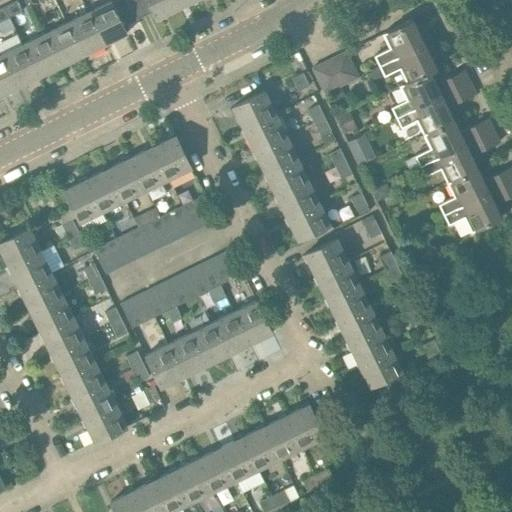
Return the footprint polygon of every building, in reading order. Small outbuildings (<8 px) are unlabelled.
[(17,0),(16,0),(4,6),(9,17),(22,11),(17,0)] [(111,1),(89,12),(104,44),(127,33),(123,26),(138,19),(128,0),(115,0),(112,2),(111,1)] [(179,8),(174,0),(128,0),(138,19),(153,12),(156,19),(179,8)] [(0,21),(9,17),(4,6),(0,8),(0,21)] [(89,12),(67,23),(82,55),(104,44),(89,12)] [(390,48),(374,55),(379,66),(432,39),(427,30),(420,34),(412,19),(383,33),(390,48)] [(67,23),(45,34),(60,66),(82,55),(67,23)] [(45,34),(23,44),(38,76),(60,66),(45,34)] [(432,39),(379,66),(384,76),(400,68),(406,81),(399,85),(429,71),(436,67),(429,53),(437,49),(432,39)] [(38,76),(23,44),(1,55),(17,87),(38,76)] [(346,51),(334,57),(346,82),(358,76),(346,51)] [(1,55),(0,55),(0,95),(17,87),(1,55)] [(346,82),(334,57),(323,62),(335,87),(346,82)] [(324,93),(335,87),(323,62),(312,68),(324,93)] [(396,117),(470,81),(464,69),(436,83),(429,71),(399,85),(406,99),(391,107),(392,109),(396,117)] [(309,85),(303,72),(292,78),(298,91),(309,85)] [(470,81),(396,117),(401,127),(416,120),(423,133),(453,118),(447,107),(476,93),(470,81)] [(328,92),(333,103),(342,98),(337,88),(328,92)] [(233,107),(244,129),(276,113),(265,91),(233,107)] [(314,122),(325,117),(318,103),(307,108),(314,122)] [(336,116),(344,133),(355,128),(347,111),(336,116)] [(254,151),(287,135),(276,113),(244,129),(254,151)] [(331,129),(325,117),(314,122),(320,134),(331,129)] [(414,155),(419,165),(493,129),(488,118),(459,132),(453,118),(423,133),(430,148),(414,155)] [(493,129),(419,165),(424,176),(440,168),(446,181),(477,167),(471,155),(499,141),(493,129)] [(175,135),(153,146),(169,178),(191,167),(175,135)] [(287,135),(254,151),(265,173),(298,157),(287,135)] [(373,157),(361,135),(348,141),(359,164),(373,157)] [(153,146),(131,157),(147,189),(169,178),(153,146)] [(329,152),(335,166),(346,161),(339,147),(329,152)] [(125,200),(147,189),(131,157),(109,168),(125,200)] [(276,195),(308,179),(298,157),(265,173),(276,195)] [(352,173),(346,161),(335,166),(341,178),(352,173)] [(443,213),(511,180),(511,167),(511,166),(483,180),(477,167),(446,181),(454,197),(439,204),(443,213)] [(87,178),(103,211),(125,200),(109,168),(87,178)] [(80,222),(103,211),(87,178),(64,189),(80,222)] [(287,217),(319,201),(308,179),(276,195),(287,217)] [(511,195),(511,180),(443,213),(448,224),(464,217),(471,231),(501,217),(495,204),(511,195)] [(371,210),(361,191),(350,197),(357,209),(360,216),(371,210)] [(204,194),(193,200),(205,225),(216,219),(204,194)] [(194,230),(205,225),(193,200),(182,205),(194,230)] [(319,201),(287,217),(297,239),(330,223),(319,201)] [(182,205),(171,210),(183,236),(194,230),(182,205)] [(160,216),(172,241),(183,236),(171,210),(160,216)] [(161,246),(172,241),(160,216),(149,221),(161,246)] [(62,224),(68,236),(79,231),(74,222),(73,218),(62,224)] [(381,231),(374,219),(364,224),(370,237),(381,231)] [(138,226),(150,252),(161,246),(149,221),(138,226)] [(139,257),(150,252),(138,226),(127,232),(139,257)] [(0,248),(8,266),(41,250),(30,228),(0,242),(0,248)] [(79,231),(68,236),(74,249),(85,244),(79,231)] [(116,237),(128,263),(139,257),(127,232),(116,237)] [(402,253),(410,249),(403,235),(396,238),(402,253)] [(105,243),(117,268),(128,263),(116,237),(105,243)] [(315,276),(348,260),(337,238),(305,254),(315,276)] [(117,268),(105,243),(93,248),(106,273),(117,268)] [(231,248),(219,254),(231,279),(243,273),(231,248)] [(8,266),(19,288),(51,272),(41,250),(8,266)] [(386,269),(397,263),(390,250),(379,256),(386,269)] [(220,284),(231,279),(219,254),(208,259),(220,284)] [(197,264),(210,289),(220,284),(208,259),(197,264)] [(359,282),(348,260),(315,276),(326,298),(359,282)] [(83,268),(89,281),(100,275),(94,262),(83,268)] [(397,263),(386,269),(392,281),(403,276),(397,263)] [(186,270),(199,295),(210,289),(197,264),(186,270)] [(188,300),(199,295),(186,270),(175,275),(188,300)] [(51,272),(19,288),(30,310),(62,294),(51,272)] [(100,275),(89,281),(95,293),(106,288),(100,275)] [(164,281),(177,306),(188,300),(175,275),(164,281)] [(153,286),(166,311),(177,306),(164,281),(153,286)] [(337,320),(370,304),(359,282),(326,298),(337,320)] [(142,291),(155,316),(166,311),(153,286),(142,291)] [(144,322),(155,316),(142,291),(131,297),(144,322)] [(30,310),(40,332),(73,316),(62,294),(30,310)] [(407,313),(418,307),(412,294),(401,300),(407,313)] [(132,328),(144,322),(131,297),(120,302),(132,328)] [(234,311),(249,343),(272,332),(256,300),(234,311)] [(348,342),(380,326),(370,304),(337,320),(348,342)] [(104,312),(110,325),(122,319),(115,306),(104,312)] [(424,320),(418,307),(407,313),(413,325),(424,320)] [(212,322),(227,354),(249,343),(234,311),(212,322)] [(73,316),(40,332),(51,353),(84,338),(73,316)] [(122,319),(110,325),(117,338),(128,332),(122,319)] [(227,354),(212,322),(190,332),(206,365),(227,354)] [(391,348),(380,326),(348,342),(359,364),(391,348)] [(206,365),(190,332),(168,343),(184,376),(206,365)] [(84,338),(51,353),(62,375),(94,360),(84,338)] [(440,352),(433,339),(423,344),(429,357),(440,352)] [(161,387),(184,376),(168,343),(145,354),(161,387)] [(391,348),(359,364),(370,386),(402,370),(391,348)] [(132,369),(143,363),(137,350),(125,356),(132,369)] [(94,360),(62,375),(73,397),(105,381),(94,360)] [(150,376),(143,363),(132,369),(138,381),(150,376)] [(73,397),(83,419),(116,403),(105,381),(73,397)] [(153,385),(143,390),(149,403),(160,398),(153,385)] [(127,426),(116,403),(83,419),(94,442),(127,426)] [(286,415),(302,447),(324,436),(308,404),(286,415)] [(264,425),(280,458),(302,447),(286,415),(264,425)] [(258,469),(280,458),(264,425),(242,436),(258,469)] [(236,479),(258,469),(242,436),(220,447),(236,479)] [(198,458),(214,490),(236,479),(220,447),(198,458)] [(214,490),(198,458),(176,468),(192,501),(214,490)] [(154,479),(170,511),(192,501),(176,468),(154,479)] [(315,474),(320,485),(333,478),(328,468),(315,474)] [(320,485),(315,474),(303,480),(308,491),(320,485)] [(133,490),(143,511),(169,511),(170,511),(154,479),(133,490)] [(293,484),(271,495),(277,506),(298,496),(293,484)] [(143,511),(133,490),(110,501),(115,511),(143,511)] [(264,511),(277,506),(271,495),(258,502),(263,511),(264,511)]
